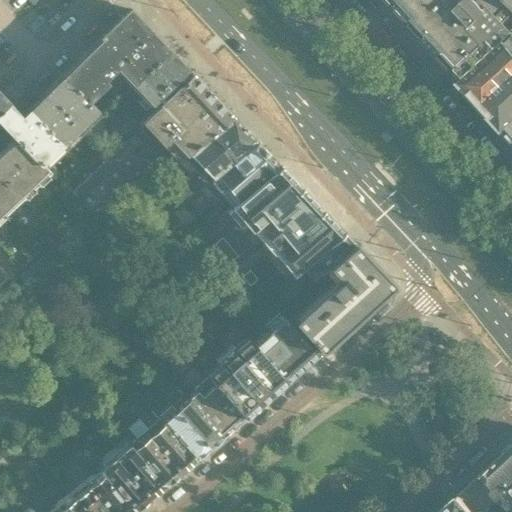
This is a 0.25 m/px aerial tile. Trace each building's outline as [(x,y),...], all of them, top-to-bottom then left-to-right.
[(500,24),(511,12),(511,9),(503,0),(397,0),(396,1),(407,12),(425,32),(420,36),(422,38),(435,52),(437,54),(439,51),(452,65),(450,68),(459,77),(460,78),(502,37),(508,32),(500,24)] [(511,0),(503,0),(511,9),(511,0)] [(111,67),(149,29),(129,8),(61,74),(99,113),(100,113),(88,100),(107,82),(104,79),(114,70),(111,67)] [(128,85),(167,47),(149,29),(111,67),(114,70),(128,85)] [(479,104),(511,72),(511,48),(502,39),(502,37),(460,78),(457,80),(479,104)] [(143,107),(186,67),(167,47),(128,85),(139,96),(136,99),(143,107)] [(180,161),(184,157),(233,118),(191,72),(142,118),(138,121),(138,127),(148,138),(154,139),(155,138),(177,161),(179,159),(180,161)] [(511,72),(479,104),(502,129),(511,119),(511,72)] [(61,74),(45,89),(84,128),(99,113),(61,74)] [(45,89),(27,107),(65,146),(84,128),(45,89)] [(0,92),(0,122),(6,128),(20,114),(5,98),(0,92)] [(6,128),(14,137),(43,168),(65,146),(27,107),(20,114),(6,128)] [(205,185),(257,142),(234,117),(233,118),(184,157),(195,170),(181,183),(191,194),(203,183),(205,185)] [(511,119),(502,129),(505,132),(504,136),(508,140),(511,140),(511,119)] [(0,220),(49,174),(43,168),(14,137),(0,150),(0,220)] [(163,170),(145,149),(143,147),(136,154),(125,142),(71,192),(101,222),(163,170)] [(233,205),(280,166),(278,165),(265,152),(266,152),(257,142),(205,185),(217,199),(223,194),(233,205)] [(342,232),(322,211),(280,166),(233,205),(232,206),(272,252),(273,251),(292,273),(300,267),(342,232)] [(59,256),(84,235),(78,227),(52,248),(59,256)] [(342,232),(300,267),(312,279),(327,267),(326,266),(353,243),(342,232)] [(41,250),(52,240),(48,235),(36,245),(41,250)] [(221,238),(214,244),(221,253),(229,247),(221,238)] [(357,247),(353,243),(326,266),(327,267),(338,279),(292,321),(318,350),(321,348),(322,350),(394,284),(358,246),(357,247)] [(229,247),(221,253),(229,263),(237,257),(229,247)] [(25,285),(50,264),(43,256),(18,277),(25,285)] [(9,278),(0,266),(0,283),(1,285),(9,278)] [(249,271),(241,277),(249,287),(257,280),(249,271)] [(0,304),(10,296),(18,289),(11,281),(0,290),(0,304)] [(252,342),(285,379),(314,354),(282,316),(252,342)] [(285,379),(252,342),(247,336),(233,347),(230,343),(213,359),(217,362),(203,373),(213,384),(211,385),(240,418),(285,379)] [(240,418),(211,385),(201,394),(197,389),(186,398),(220,436),(240,418)] [(220,436),(186,398),(172,410),(206,449),(220,436)] [(206,449),(172,410),(159,421),(160,423),(192,460),(206,449)] [(192,460),(160,423),(130,448),(163,486),(192,460)] [(471,511),(482,511),(498,498),(511,486),(511,484),(511,443),(479,474),(477,476),(457,495),(471,511)] [(163,486),(130,448),(100,473),(132,511),(163,486)] [(130,511),(132,511),(100,473),(97,469),(67,494),(70,498),(82,511),(130,511)] [(65,491),(71,487),(64,478),(58,482),(65,491)] [(82,511),(70,498),(67,494),(44,511),(82,511)] [(471,511),(457,495),(437,511),(471,511)]
